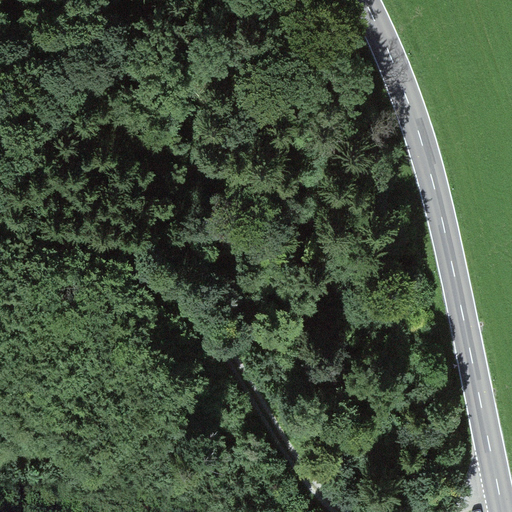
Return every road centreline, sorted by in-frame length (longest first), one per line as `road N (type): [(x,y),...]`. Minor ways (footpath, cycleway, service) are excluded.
road 1 (tertiary): [(504,511),(439,199),(402,82),(365,0)]
road 2 (track): [(331,511),(311,492),(224,339),(169,275),(81,232),(0,217)]
